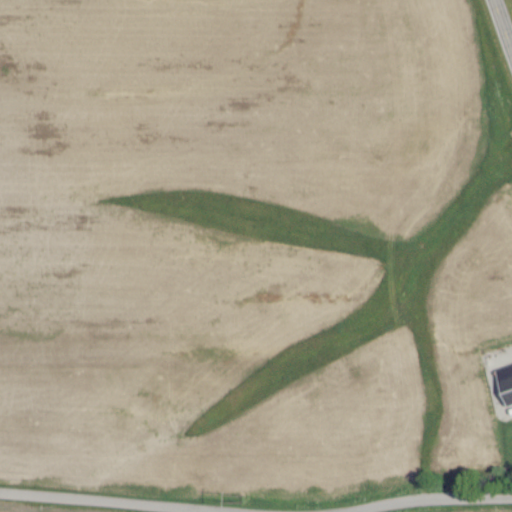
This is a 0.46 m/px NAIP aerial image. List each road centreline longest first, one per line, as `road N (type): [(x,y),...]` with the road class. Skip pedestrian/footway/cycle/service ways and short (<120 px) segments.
road 1 (residential): [(259,511),(0,491)]
road 2 (residential): [(511,494),(424,496),(325,511)]
